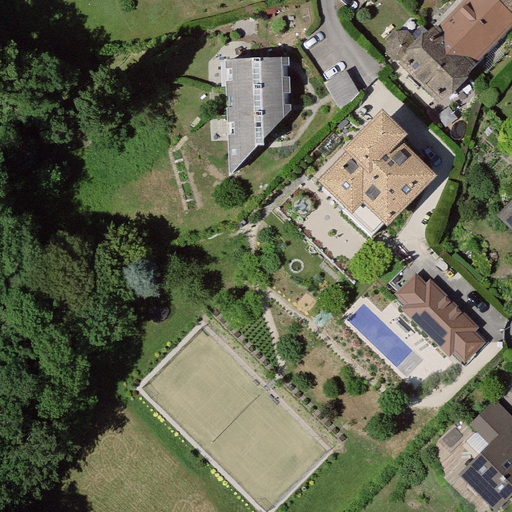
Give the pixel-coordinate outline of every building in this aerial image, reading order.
[(511,32),(511,0),(469,0),(440,30),(425,37),(419,42),(412,34),(397,36),(389,45),(389,57),(396,66),(402,66),(441,106),(456,98),(470,84),(479,68),(511,32)] [(283,56),(221,58),(224,180),(286,113),(283,56)] [(405,135),(378,109),(310,179),(346,213),(357,202),(383,227),(431,174),(399,141),(405,135)] [(511,203),(498,217),(511,230),(511,203)] [(430,288),(419,277),(397,299),(408,310),(404,314),(452,362),(456,359),(467,369),(489,347),(478,336),(482,332),(434,284),(430,288)] [(511,415),(493,397),(466,423),(487,444),(457,473),(494,510),(511,492),(511,415)]
